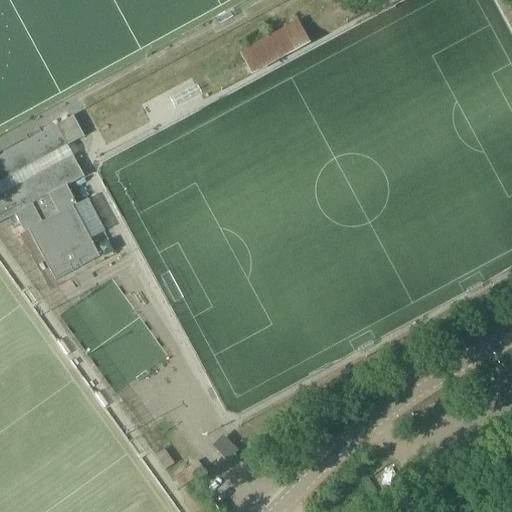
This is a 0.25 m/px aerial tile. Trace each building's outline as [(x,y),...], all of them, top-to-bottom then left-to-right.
[(298,24),(241,54),(251,72),(307,42),(298,24)] [(72,208),(76,206),(66,187),(83,178),(72,156),(62,161),(57,152),(84,138),(73,116),(0,156),(0,224),(9,219),(12,226),(18,222),(25,234),(29,232),(55,281),(99,257),(72,208)] [(235,449),(228,442),(222,436),(212,447),(225,460),(227,462),(238,452),(235,449)] [(164,450),(154,458),(159,464),(169,457),(164,450)] [(174,464),(169,457),(159,464),(164,471),(174,464)]
